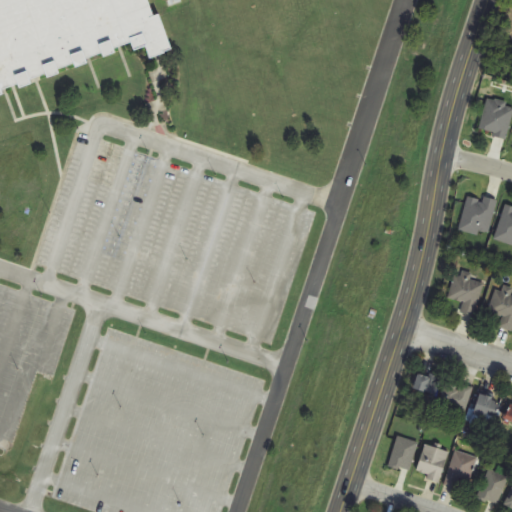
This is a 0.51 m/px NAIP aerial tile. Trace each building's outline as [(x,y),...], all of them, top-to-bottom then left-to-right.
[(0,0),(0,92),(141,49),(145,61),(171,53),(155,0),(0,0)] [(511,119),(511,105),(488,100),(480,131),(507,138),(511,119)] [(497,202),(469,195),(460,230),(489,237),(497,202)] [(511,244),(511,205),(506,204),(496,240),(511,244)] [(457,273),(449,299),(463,303),(460,313),(475,317),(484,284),(472,280),(473,278),(457,273)] [(511,331),(511,292),(498,287),(490,311),(503,316),(499,327),(511,331)] [(415,389),(436,395),(441,378),(420,372),(415,389)] [(466,413),(473,389),(450,382),(443,406),(466,413)] [(503,403),(482,393),(473,413),(494,423),(503,403)] [(410,471),(419,443),(399,436),(390,464),(410,471)] [(416,474),(440,482),(450,453),(427,444),(416,474)] [(497,506),(510,478),(490,469),(477,497),(497,506)]
